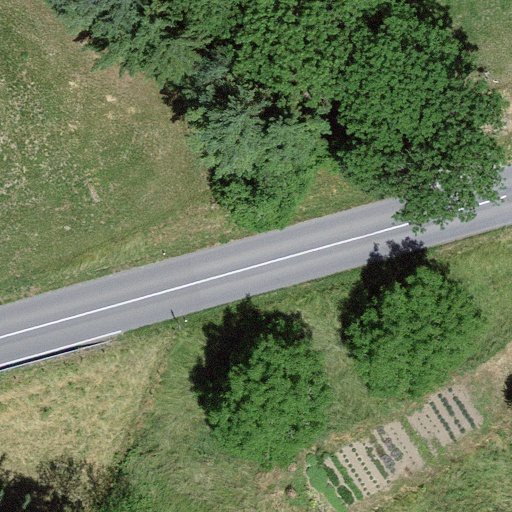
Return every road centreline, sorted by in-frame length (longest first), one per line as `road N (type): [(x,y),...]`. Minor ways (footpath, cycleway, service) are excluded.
road 1 (tertiary): [(511,195),(0,337)]
road 2 (track): [(154,0),(228,64),(461,209)]
